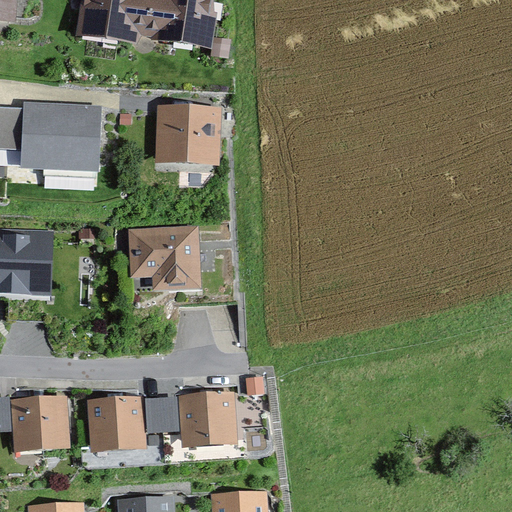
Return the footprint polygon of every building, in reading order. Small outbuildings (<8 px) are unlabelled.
[(0,0),(0,17),(9,19),(10,0),(0,0)] [(87,0),(82,31),(132,38),(134,28),(146,30),(149,11),(136,10),(137,0),(87,0)] [(162,0),(161,13),(149,11),(146,30),(158,32),(158,35),(207,43),(210,21),(206,20),(208,0),(162,0)] [(100,110),(38,107),(37,119),(0,117),(0,149),(24,151),(23,168),(96,172),(100,110)] [(216,114),(163,112),(161,157),(214,159),(216,114)] [(158,286),(195,284),(193,233),(134,236),(136,274),(157,273),(158,286)] [(0,293),(9,293),(8,318),(48,319),(49,289),(44,289),(46,241),(0,239),(0,293)] [(187,444),(232,441),(229,396),(184,398),(187,444)] [(19,448),(64,445),(61,400),(16,403),(19,448)] [(109,446),(121,448),(127,445),(141,445),(138,400),(93,403),(96,448),(109,446)] [(0,431),(10,431),(9,403),(0,403),(0,431)] [(175,403),(161,404),(163,432),(178,431),(175,403)] [(148,433),(163,432),(161,404),(146,405),(148,433)] [(217,500),(217,511),(262,511),(262,497),(217,500)] [(168,511),(168,503),(123,505),(123,511),(168,511)]
